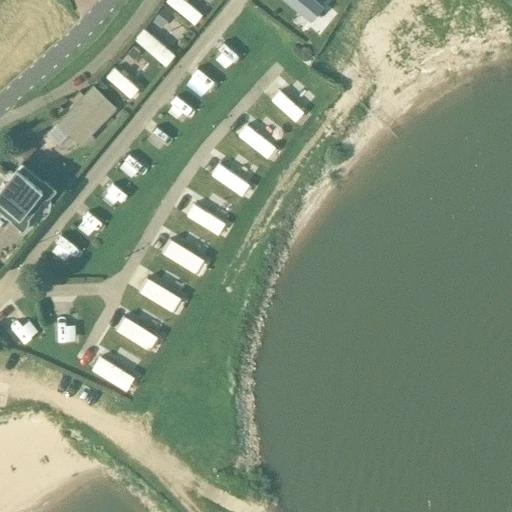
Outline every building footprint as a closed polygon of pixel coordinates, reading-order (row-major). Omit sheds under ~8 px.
[(165,0),(194,21),(202,11),(187,0),(165,0)] [(298,0),(284,0),(281,3),(308,24),(316,14),(298,0)] [(167,61),(175,49),(141,26),(133,39),(167,61)] [(222,39),(212,53),(226,63),(236,48),(222,39)] [(106,75),(132,98),(141,88),(115,64),(106,75)] [(292,81),(281,87),(296,116),(307,110),(292,81)] [(114,104),(91,82),(44,133),(68,154),(114,104)] [(167,109),(175,119),(188,108),(180,98),(167,109)] [(263,110),(251,117),(267,145),(278,139),(263,110)] [(155,123),(146,138),(161,148),(171,134),(155,123)] [(244,145),(227,156),(239,174),(256,163),(244,145)] [(134,178),(145,165),(131,153),(120,166),(134,178)] [(22,159),(0,187),(0,208),(22,226),(25,222),(27,219),(28,214),(44,194),(48,193),(52,190),(55,186),(22,159)] [(206,174),(195,182),(220,218),(231,210),(206,174)] [(111,178),(99,190),(112,204),(125,192),(111,178)] [(81,204),(70,218),(91,233),(101,219),(81,204)] [(199,254),(209,245),(181,218),(171,227),(199,254)] [(184,291),(194,280),(164,255),(154,266),(184,291)] [(142,286),(133,297),(163,324),(173,313),(142,286)] [(111,334),(147,353),(155,338),(119,320),(111,334)] [(98,354),(90,367),(124,389),(133,375),(98,354)]
